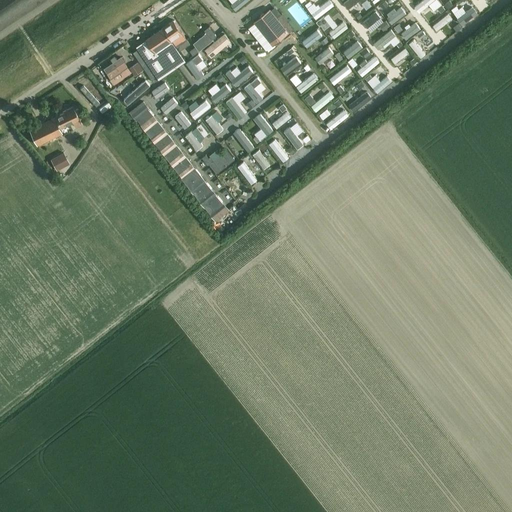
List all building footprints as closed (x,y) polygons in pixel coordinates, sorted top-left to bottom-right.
[(293,0),(289,4),(303,20),(312,12),(301,0),(293,0)] [(337,0),(321,0),(313,7),(320,15),(338,0),(337,0)] [(426,9),(436,0),(422,0),(420,2),(426,9)] [(466,19),(481,6),(476,0),(461,13),(466,19)] [(390,12),(395,19),(409,9),(403,2),(390,12)] [(273,45),(289,33),(293,29),(280,13),(276,16),(269,8),(253,21),(273,45)] [(436,21),(440,26),(456,13),(452,8),(436,21)] [(326,25),(333,21),(328,12),(321,16),(326,25)] [(346,14),(331,28),(336,34),(351,20),(346,14)] [(380,29),(382,33),(393,27),(388,17),(382,20),(385,26),(380,29)] [(421,19),(404,26),(407,33),(424,26),(421,19)] [(162,27),(163,27),(171,39),(166,42),(172,51),(176,48),(179,52),(181,50),(178,46),(187,40),(173,20),(162,27)] [(308,33),(313,40),(328,30),(323,23),(308,33)] [(190,51),(193,55),(216,36),(209,26),(204,30),(206,32),(193,43),(196,46),(190,51)] [(380,37),(384,42),(399,31),(394,26),(380,37)] [(163,27),(137,44),(147,58),(151,54),(164,74),(171,69),(173,71),(188,59),(181,50),(179,52),(176,48),(172,51),(166,42),(171,39),(163,27)] [(216,53),(235,36),(228,28),(208,45),(216,53)] [(425,39),(433,34),(429,28),(422,32),(425,39)] [(360,34),(346,44),(350,51),(365,41),(360,34)] [(424,54),(430,49),(418,35),(412,39),(424,54)] [(319,51),(325,57),(338,47),(332,40),(319,51)] [(386,45),(392,50),(395,45),(390,41),(386,45)] [(302,57),(296,50),(299,48),(295,43),(289,48),(294,53),(285,61),(290,67),(302,57)] [(410,43),(395,53),(398,59),(413,49),(410,43)] [(359,64),(366,72),(383,57),(377,49),(359,64)] [(138,50),(134,54),(152,80),(156,77),(138,50)] [(239,52),(226,64),(230,67),(243,56),(239,52)] [(198,72),(205,67),(196,53),(188,58),(198,72)] [(121,57),(102,69),(112,85),(131,73),(121,57)] [(350,59),(332,74),(338,81),(356,66),(350,59)] [(241,83),(258,67),(251,60),(234,76),(241,83)] [(135,75),(143,69),(138,62),(129,68),(135,75)] [(311,62),(303,65),(305,71),(313,68),(311,62)] [(387,68),(375,83),(383,89),(395,75),(387,68)] [(91,69),(79,75),(93,101),(104,96),(91,69)] [(295,72),(305,86),(310,82),(300,69),(295,72)] [(247,81),(259,99),(267,94),(265,90),(272,85),(262,71),(247,81)] [(224,97),(235,85),(227,78),(216,89),(224,97)] [(155,85),(164,99),(174,93),(165,79),(155,85)] [(319,106),(338,93),(333,85),(314,99),(319,106)] [(357,107),(376,93),(370,85),(351,99),(357,107)] [(230,96),(244,112),(249,108),(236,92),(230,96)] [(203,114),(216,104),(208,94),(196,104),(203,114)] [(141,116),(153,104),(146,96),(133,108),(141,116)] [(225,110),(220,104),(208,114),(213,120),(225,110)] [(184,105),(175,112),(189,129),(190,128),(202,142),(206,139),(213,147),(220,142),(218,140),(221,137),(205,117),(198,122),(184,105)] [(63,112),(53,116),(28,127),(37,146),(62,135),(58,128),(71,122),(74,128),(81,124),(73,106),(63,111),(63,112)] [(275,116),(279,123),(295,114),(291,107),(275,116)] [(144,119),(149,127),(163,116),(157,109),(144,119)] [(266,110),(260,114),(270,131),(276,127),(266,110)] [(150,127),(159,139),(172,128),(163,117),(150,127)] [(300,142),(306,138),(293,121),(287,126),(300,142)] [(252,148),(258,143),(241,122),(235,127),(252,148)] [(342,132),(350,126),(348,122),(339,128),(342,132)] [(337,141),(354,130),(352,127),(335,137),(337,141)] [(174,130),(160,138),(167,150),(181,142),(174,130)] [(287,158),(293,153),(278,134),(271,139),(287,158)] [(169,151),(177,162),(191,153),(183,141),(169,151)] [(197,153),(205,147),(202,143),(194,149),(197,153)] [(207,153),(221,170),(239,155),(231,145),(216,157),(210,150),(207,153)] [(188,175),(202,165),(192,152),(178,163),(188,175)] [(56,170),(68,163),(63,153),(51,159),(56,170)] [(241,161),(254,181),(260,177),(247,156),(241,161)] [(191,183),(199,190),(212,177),(204,169),(191,183)] [(226,175),(236,189),(242,185),(232,171),(226,175)] [(253,182),(244,190),(251,198),(260,190),(253,182)] [(208,203),(223,192),(219,187),(204,197),(208,203)] [(228,198),(214,208),(219,215),(233,206),(228,198)]
